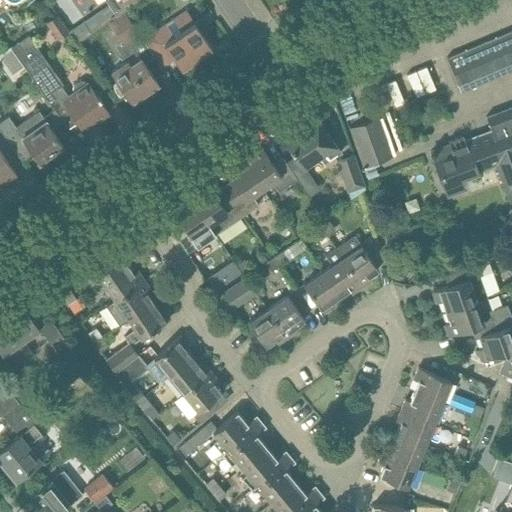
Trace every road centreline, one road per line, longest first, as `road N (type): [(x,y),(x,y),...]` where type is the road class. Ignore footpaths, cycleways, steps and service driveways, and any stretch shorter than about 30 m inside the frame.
road 1 (unclassified): [(259,392),(314,463),(342,479),(402,347)]
road 2 (unclassified): [(259,392),(105,181)]
road 3 (residential): [(105,181),(273,66)]
road 4 (unclassified): [(259,392),(362,316),(388,320),(402,347)]
road 5 (residential): [(0,255),(105,181)]
